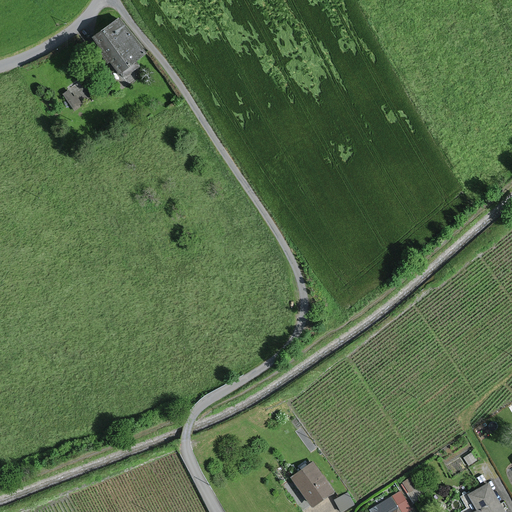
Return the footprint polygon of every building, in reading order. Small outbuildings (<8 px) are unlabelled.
[(121,18),(93,39),(120,76),(148,56),(121,18)] [(70,85),(62,91),(73,106),(80,101),(70,85)] [(334,492),(313,463),(291,478),(312,508),(334,492)] [(503,511),(488,485),(468,496),(477,511),(475,511),(503,511)] [(408,511),(411,510),(399,492),(369,511),(370,511),(408,511)] [(342,511),(353,506),(346,493),(333,500),(339,511),(342,511)]
